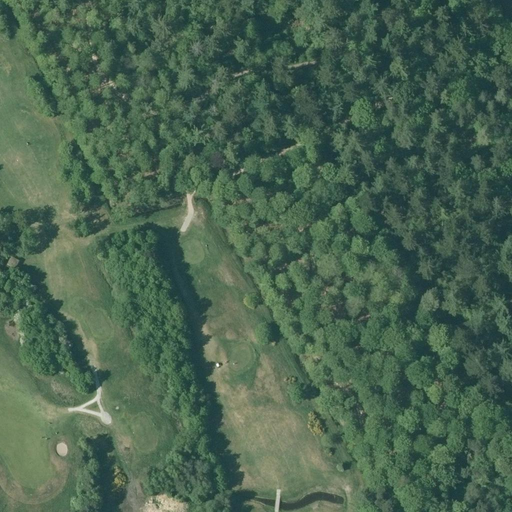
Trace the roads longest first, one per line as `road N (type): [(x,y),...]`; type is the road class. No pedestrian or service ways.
road 1 (track): [(425,341),(293,147),(138,0)]
road 2 (track): [(403,511),(369,453),(355,403),(303,336),(312,279),(303,238),(287,220),(245,199),(229,175)]
road 3 (track): [(511,99),(473,54),(394,45),(233,74),(199,99)]
road 4 (track): [(229,175),(406,91),(511,103)]
road 5 (track): [(77,0),(92,59),(109,86),(155,113),(179,108)]
road 6 (track): [(425,341),(511,473)]
